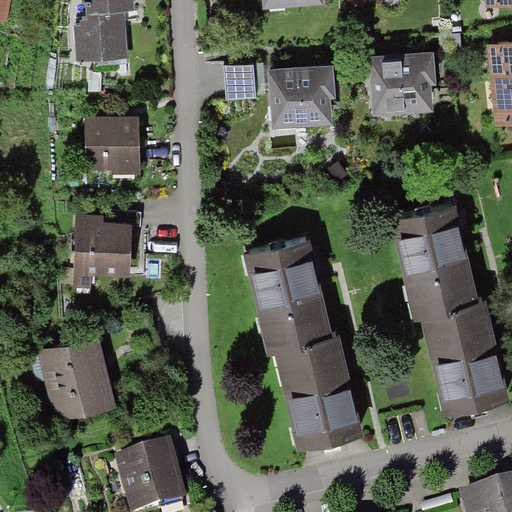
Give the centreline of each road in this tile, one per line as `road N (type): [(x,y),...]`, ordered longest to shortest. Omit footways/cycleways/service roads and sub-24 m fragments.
road 1 (residential): [(248,497),(217,474),(197,424),(182,0)]
road 2 (residential): [(511,432),(248,497)]
